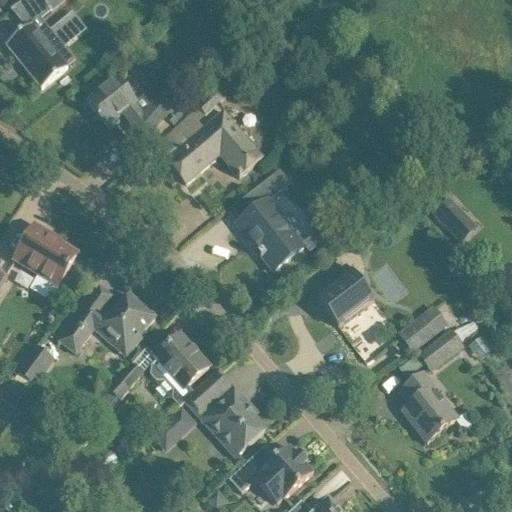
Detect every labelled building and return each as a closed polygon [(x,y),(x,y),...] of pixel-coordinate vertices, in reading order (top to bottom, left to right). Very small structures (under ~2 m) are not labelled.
[(37,0),(50,16),(69,0),(37,0)] [(219,0),(201,0),(204,10),(221,5),(219,0)] [(57,26),(63,37),(85,24),(78,13),(57,26)] [(33,26),(6,47),(42,91),(67,71),(66,69),(71,65),(75,62),(41,19),(33,26)] [(349,104),(377,83),(362,62),(333,84),(349,104)] [(117,81),(103,92),(87,105),(96,116),(95,117),(98,121),(99,120),(106,128),(123,114),(133,127),(130,129),(143,142),(167,115),(177,124),(185,114),(169,99),(157,86),(135,104),(117,81)] [(213,93),(196,109),(205,118),(222,102),(213,93)] [(223,114),(181,151),(165,164),(185,187),(220,158),(239,181),(263,160),(223,114)] [(403,127),(389,138),(404,158),(418,148),(403,127)] [(279,173),(264,185),(274,198),(289,186),(279,173)] [(449,200),(433,216),(447,230),(463,214),(449,200)] [(268,203),(253,215),(237,227),(260,256),(258,258),(261,261),(262,260),(273,274),(304,250),(268,203)] [(25,246),(14,263),(37,277),(31,288),(32,292),(48,302),(55,288),(57,289),(66,275),(76,258),(49,241),(50,238),(35,229),(25,246)] [(346,269),(328,283),(312,295),(338,330),(354,318),(374,304),(353,277),(346,269)] [(88,305),(76,321),(59,344),(77,357),(95,332),(126,359),(146,336),(144,334),(155,320),(129,297),(109,320),(88,305)] [(434,311),(400,337),(413,354),(447,328),(434,311)] [(419,358),(431,374),(463,350),(450,334),(419,358)] [(185,404),(188,408),(203,394),(201,391),(195,397),(188,389),(209,370),(180,338),(153,362),(155,364),(150,368),(149,378),(155,384),(165,384),(172,393),(171,402),(179,410),(185,404)] [(380,359),(364,339),(352,348),(368,368),(380,359)] [(16,376),(17,377),(7,392),(22,403),(33,389),(35,390),(55,362),(36,348),(16,376)] [(95,412),(106,422),(144,378),(133,368),(95,412)] [(422,377),(415,382),(399,395),(410,408),(402,414),(427,446),(457,423),(422,377)] [(203,394),(188,408),(236,460),(265,434),(242,409),(246,406),(234,392),(216,408),(203,394)] [(174,447),(196,426),(185,413),(162,433),(174,447)] [(241,496),(255,484),(277,507),(282,502),(284,503),(313,476),(305,467),(307,465),(299,456),(297,458),(289,449),(260,475),(249,463),(229,482),(241,496)]
